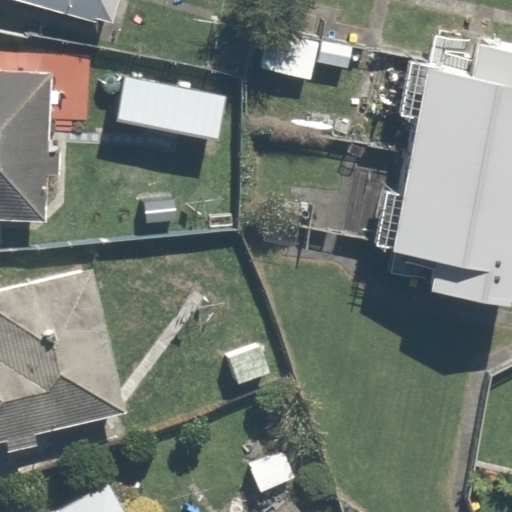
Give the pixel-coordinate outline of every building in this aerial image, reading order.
[(29,0),(106,18),(110,0),(29,0)] [(333,44),(264,28),(255,69),(324,85),(333,44)] [(369,257),(431,268),(426,295),(511,310),(511,41),(474,35),(467,72),(405,60),(369,257)] [(47,73),(0,70),(0,222),(38,224),(47,73)] [(181,185),(134,188),(136,231),(183,229),(181,185)] [(0,440),(118,411),(82,268),(0,288),(0,440)] [(286,447),(241,464),(257,509),(303,492),(286,447)] [(120,511),(104,486),(60,511),(120,511)] [(294,511),(286,501),(272,511),(294,511)]
